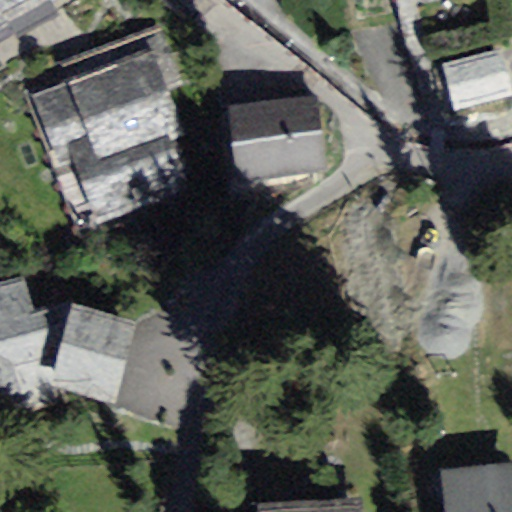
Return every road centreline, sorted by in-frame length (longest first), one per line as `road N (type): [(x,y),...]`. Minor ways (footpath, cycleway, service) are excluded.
road 1 (residential): [(177,511),(216,327),(258,243),(376,148)]
road 2 (residential): [(216,0),(376,148)]
road 3 (residential): [(376,148),(511,150)]
